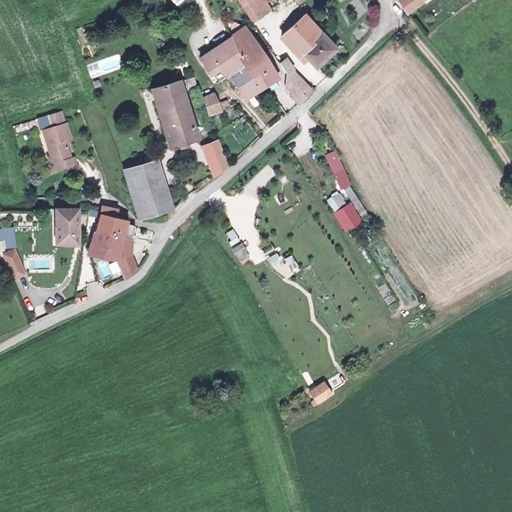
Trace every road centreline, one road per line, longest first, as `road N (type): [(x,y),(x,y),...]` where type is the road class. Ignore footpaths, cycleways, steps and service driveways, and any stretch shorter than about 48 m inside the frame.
road 1 (unclassified): [(170,227),(374,41),(383,0)]
road 2 (unclassified): [(0,349),(133,281),(170,227)]
road 3 (track): [(511,170),(414,36),(383,10)]
road 4 (residential): [(170,227),(131,220),(102,198),(52,198)]
